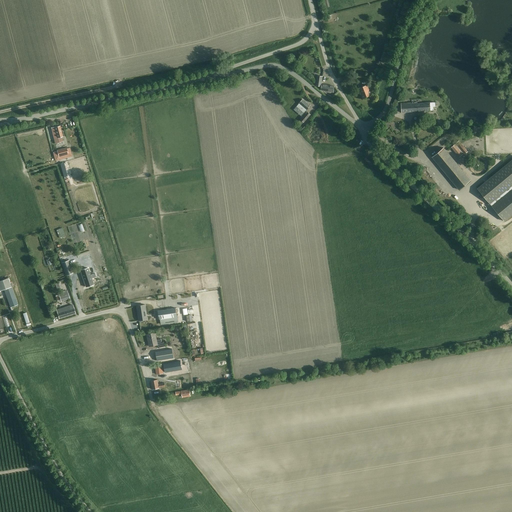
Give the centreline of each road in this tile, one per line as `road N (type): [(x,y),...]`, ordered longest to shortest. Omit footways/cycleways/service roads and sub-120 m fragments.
road 1 (unclassified): [(511,286),(376,152),(363,126)]
road 2 (unclassified): [(0,124),(204,77)]
road 3 (unclassified): [(90,511),(57,470),(0,357)]
road 4 (unclassified): [(363,126),(277,66),(204,77)]
road 5 (unclassified): [(363,126),(385,111),(406,35),(427,0)]
road 6 (track): [(0,112),(117,86),(118,77)]
road 7 (unclassified): [(150,395),(127,319),(111,310),(83,317)]
road 8 (unclassified): [(204,77),(298,44),(316,24)]
